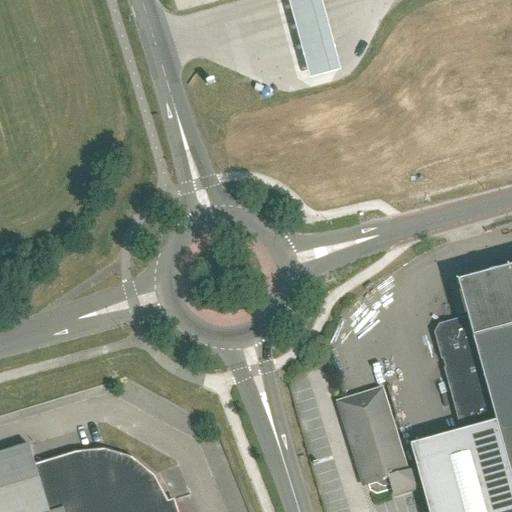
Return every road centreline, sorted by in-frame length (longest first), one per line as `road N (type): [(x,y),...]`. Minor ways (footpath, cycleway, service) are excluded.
road 1 (tertiary): [(166,81),(191,227)]
road 2 (tertiary): [(227,214),(166,81)]
road 3 (unclassified): [(168,270),(38,329)]
road 4 (unclassified): [(38,329),(178,305)]
road 5 (unclassified): [(386,233),(511,199)]
